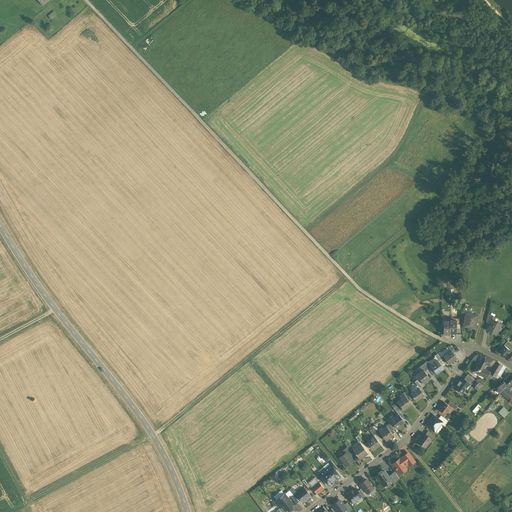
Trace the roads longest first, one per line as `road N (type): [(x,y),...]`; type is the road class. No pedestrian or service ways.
road 1 (track): [(474,348),(441,339),(358,288),(132,48)]
road 2 (track): [(234,0),(377,81),(427,90),(400,148),(305,231)]
road 3 (secondary): [(187,511),(153,436),(0,225)]
road 4 (track): [(153,436),(348,278)]
road 5 (residential): [(309,511),(403,440),(474,348)]
road 6 (track): [(387,163),(447,195),(348,278)]
road 7 (track): [(378,0),(511,87)]
road 8 (track): [(25,504),(152,435)]
road 9 (track): [(249,358),(337,465)]
